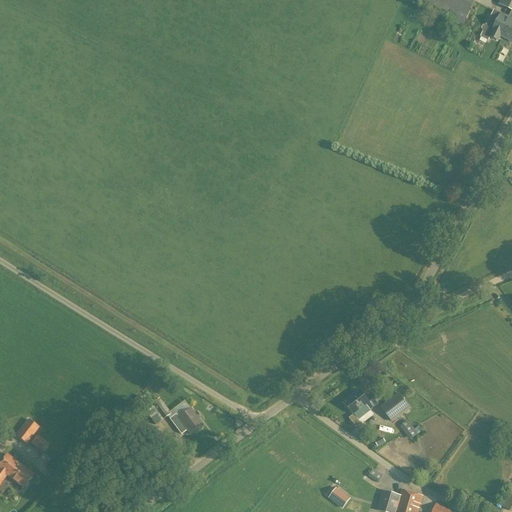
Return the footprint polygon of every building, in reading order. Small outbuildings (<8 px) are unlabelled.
[(418,0),(417,4),(463,27),(475,2),(471,0),(418,0)] [(511,12),(508,18),(509,18),(503,29),(507,31),(504,38),(511,42),(511,0),(501,0),(499,4),(511,11),(511,12)] [(483,33),(481,37),(488,41),(490,37),(498,41),(500,36),(504,38),(507,31),(503,29),(509,18),(508,18),(494,11),(487,25),(483,33)] [(372,395),(366,400),(359,392),(343,404),(354,415),(366,405),(371,411),(379,404),(372,395)] [(411,409),(399,394),(380,408),(393,424),(411,409)] [(170,414),(159,398),(149,405),(160,421),(170,414)] [(190,435),(202,426),(190,409),(178,418),(176,415),(170,419),(177,429),(182,425),(190,435)] [(418,434),(407,421),(400,427),(410,440),(418,434)] [(37,432),(26,424),(17,434),(28,443),(37,432)] [(49,444),(37,435),(30,444),(42,453),(49,444)] [(0,462),(0,484),(7,476),(24,489),(34,476),(6,454),(0,462)] [(369,476),(379,482),(383,475),(373,469),(369,476)] [(336,488),(328,499),(335,504),(343,493),(336,488)] [(401,491),(397,504),(395,511),(417,511),(422,496),(401,491)] [(511,511),(511,509),(511,492),(510,491),(502,507),(511,511)] [(395,511),(397,504),(383,500),(380,511),(381,511),(395,511)]
